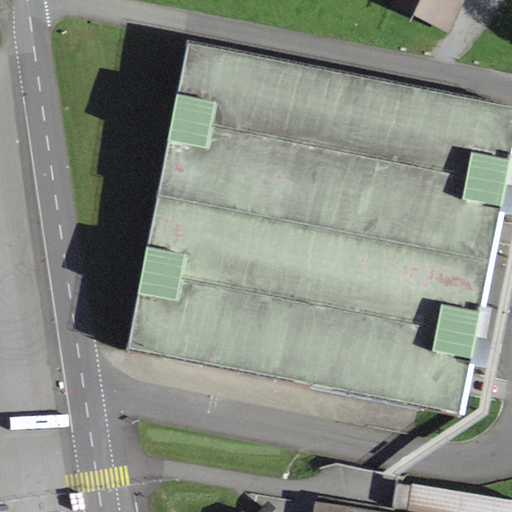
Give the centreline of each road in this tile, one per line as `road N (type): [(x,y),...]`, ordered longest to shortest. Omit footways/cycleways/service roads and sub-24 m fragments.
road 1 (unknown): [(464,287),(189,242),(161,269),(165,313),(193,335),(415,372),(443,362),(454,330)]
road 2 (unknown): [(500,145),(231,92),(212,92),(193,110),(203,159),(238,182),(449,213),(472,212),(488,193)]
road 3 (tertiary): [(102,511),(30,0)]
road 4 (unknown): [(98,479),(292,486)]
